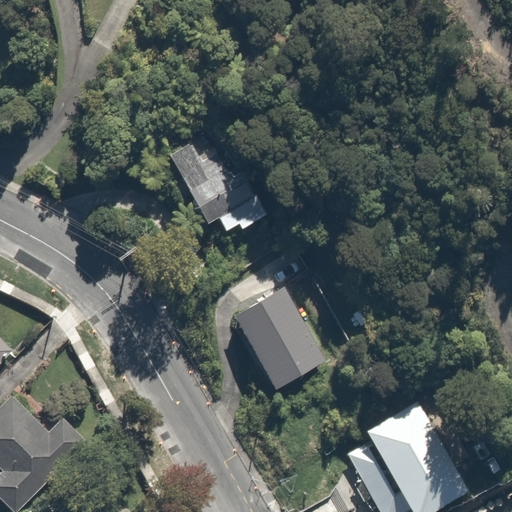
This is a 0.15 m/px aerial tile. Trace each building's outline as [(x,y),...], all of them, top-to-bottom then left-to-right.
[(203,209),(211,224),(224,217),(228,223),(261,206),(219,127),(162,157),(192,215),(203,209)] [(321,354),(284,278),(269,285),(262,269),(228,286),(236,303),(224,309),(259,383),(321,354)] [(0,353),(9,344),(0,334),(0,353)] [(374,511),(396,511),(457,480),(445,456),(460,448),(428,386),(354,425),(361,438),(341,449),(374,511)] [(0,503),(6,509),(79,442),(53,413),(42,424),(7,387),(0,393),(0,503)] [(125,511),(120,503),(106,511),(105,511),(88,486),(48,511),(125,511)]
